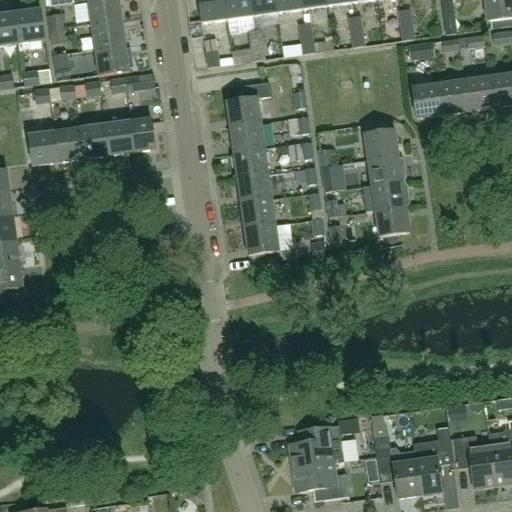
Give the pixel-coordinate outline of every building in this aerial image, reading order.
[(73,0),(48,0),(49,8),(74,5),(73,0)] [(122,23),(118,0),(99,0),(87,2),(91,28),(122,23)] [(229,22),(225,0),(199,0),(203,26),(229,22)] [(225,0),(229,22),(254,18),(251,0),(225,0)] [(251,0),(254,18),(279,15),(276,0),(251,0)] [(276,0),(279,15),(304,11),(302,0),(276,0)] [(302,0),(304,11),(329,8),(327,0),(302,0)] [(454,16),(451,0),(441,2),(444,18),(454,16)] [(511,0),(484,0),(487,23),(511,20),(511,0)] [(401,27),(413,25),(410,10),(399,11),(401,27)] [(19,48),(45,44),(40,13),(15,16),(19,48)] [(0,50),(19,48),(15,16),(0,18),(0,50)] [(351,34),(363,32),(360,17),(349,18),(351,34)] [(49,34),(62,32),(60,18),(47,20),(49,34)] [(91,28),(95,53),(126,49),(122,23),(91,28)] [(299,26),(301,41),(313,40),(310,24),(299,26)] [(413,25),(401,27),(403,42),(415,41),(413,25)] [(251,49),(263,47),(260,31),(249,33),(251,49)] [(51,48),(63,46),(62,32),(49,34),(51,48)] [(363,32),(351,34),(353,50),(365,48),(363,32)] [(493,36),(494,46),(510,44),(509,34),(493,36)] [(469,50),(485,48),(483,37),(467,40),(469,50)] [(313,40),(301,41),(303,57),(315,55),(313,40)] [(207,55),(218,53),(216,41),(205,43),(207,55)] [(442,43),(443,53),(459,51),(458,41),(442,43)] [(432,44),(409,48),(411,62),(434,58),(432,44)] [(263,47),(251,49),(253,64),(265,62),(263,47)] [(126,49),(95,53),(99,79),(130,75),(129,71),(133,70),(131,58),(127,58),(126,49)] [(221,69),(219,59),(218,53),(207,55),(209,71),(221,69)] [(67,71),(65,57),(53,59),(55,73),(67,71)] [(24,89),(38,87),(37,75),(23,77),(24,89)] [(511,75),(489,79),(494,109),(511,106),(511,75)] [(11,79),(0,80),(0,92),(13,91),(11,79)] [(464,83),(468,113),(494,109),(489,79),(464,83)] [(137,80),(123,82),(125,94),(139,92),(137,80)] [(109,84),(111,96),(125,94),(123,82),(109,84)] [(438,86),(443,116),(468,113),(464,83),(438,86)] [(86,99),(100,97),(98,85),(84,87),(86,99)] [(260,116),(258,101),(271,99),(269,85),(234,90),(236,103),(226,104),(230,130),(261,126),(271,125),(270,115),(260,116)] [(443,116),(438,86),(413,90),(417,120),(443,116)] [(60,102),(74,101),(73,88),(58,90),(60,102)] [(35,106),(49,104),(47,92),(33,94),(35,106)] [(305,93),(295,95),(297,111),(307,110),(305,93)] [(301,137),(311,136),(309,120),(298,121),(301,137)] [(129,124),(134,156),(155,153),(151,121),(129,124)] [(105,128),(109,159),(134,156),(129,124),(105,128)] [(261,126),(230,130),(233,156),(265,152),(261,126)] [(79,131),(83,163),(109,159),(105,128),(79,131)] [(54,135),(58,166),(83,163),(79,131),(54,135)] [(364,135),(368,161),(399,157),(395,131),(364,135)] [(54,135),(27,138),(32,170),(58,166),(54,135)] [(292,164),(314,161),(312,145),(289,148),(292,164)] [(328,150),(318,152),(320,168),(331,166),(328,150)] [(268,177),(265,152),(233,156),(237,181),(268,177)] [(368,161),(371,187),(402,183),(402,181),(404,181),(406,179),(404,169),(402,168),(400,168),(399,157),(368,161)] [(308,188),(318,187),(316,170),(305,172),(308,188)] [(7,172),(0,173),(0,194),(10,193),(7,172)] [(268,177),(237,181),(240,207),(272,202),(268,177)] [(375,213),(406,209),(405,207),(408,206),(409,204),(408,194),(406,193),(404,193),(402,183),(371,187),(362,188),(364,199),(373,198),(375,213)] [(10,193),(0,194),(0,219),(13,218),(10,193)] [(311,213),(321,212),(319,196),(309,197),(311,213)] [(275,228),(272,202),(240,207),(244,232),(275,228)] [(336,202),(325,203),(328,220),(338,218),(336,202)] [(409,235),(406,209),(375,213),(379,239),(409,235)] [(13,218),(0,219),(0,245),(16,244),(13,218)] [(315,239),(325,237),(323,221),(312,223),(315,239)] [(275,228),(244,232),(248,258),(279,254),(275,228)] [(341,244),(339,228),(329,229),(331,245),(341,244)] [(0,271),(20,269),(16,244),(0,245),(0,271)] [(20,269),(0,271),(0,304),(8,303),(7,302),(6,292),(23,290),(20,269)] [(489,438),(490,448),(496,488),(511,485),(511,423),(509,424),(510,433),(506,434),(504,435),(489,438)] [(290,447),(294,471),(334,465),(345,464),(340,428),(297,434),(299,446),(290,447)] [(413,447),(416,463),(421,498),(443,495),(440,467),(455,465),(453,454),(450,430),(437,432),(439,444),(413,447)] [(362,459),(359,437),(343,440),(346,462),(362,459)] [(398,502),(421,498),(416,463),(409,464),(408,458),(397,450),(391,451),(389,438),(374,440),(380,479),(394,476),(395,482),(398,502)] [(474,491),(496,488),(490,448),(478,449),(477,438),(455,441),(459,472),(471,470),(474,491)] [(335,478),(334,465),(294,471),(297,495),(322,491),(324,503),(350,500),(347,476),(335,478)]
